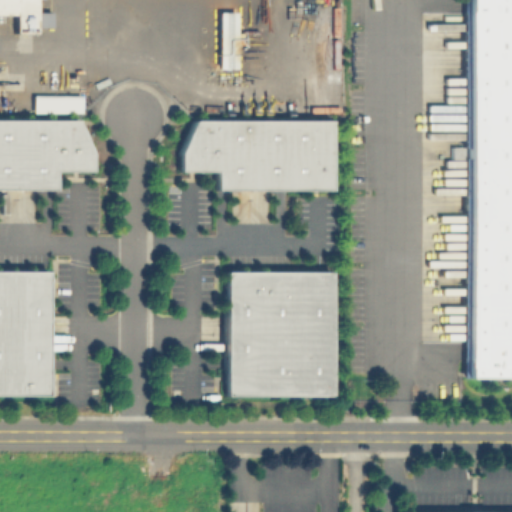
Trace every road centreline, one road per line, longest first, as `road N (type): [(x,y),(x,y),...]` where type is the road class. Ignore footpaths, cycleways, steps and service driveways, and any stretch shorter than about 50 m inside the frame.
road 1 (residential): [(133,115),(132,436)]
road 2 (tertiary): [(226,436),(511,436)]
road 3 (tertiary): [(0,435),(226,436)]
